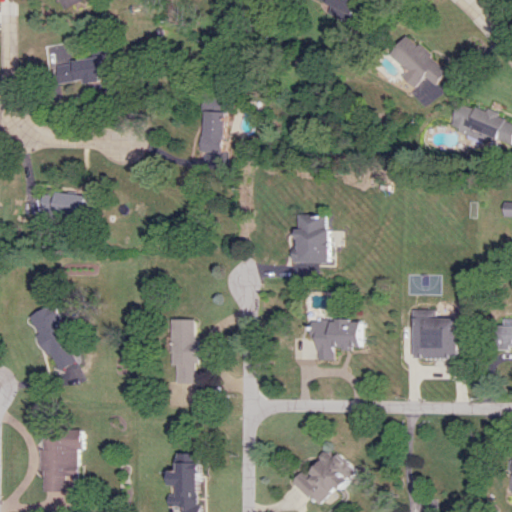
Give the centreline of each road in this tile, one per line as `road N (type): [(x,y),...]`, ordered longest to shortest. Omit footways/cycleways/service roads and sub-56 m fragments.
road 1 (residential): [(511,48),(467,0),(7,28),(7,83),(23,120),(53,138),(123,140)]
road 2 (residential): [(511,407),(250,404)]
road 3 (residential): [(247,511),(246,277)]
